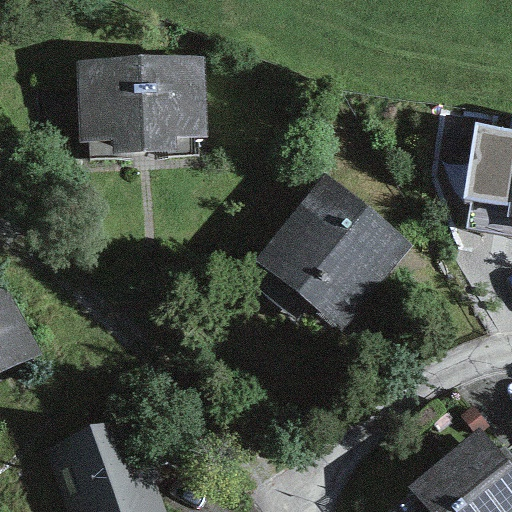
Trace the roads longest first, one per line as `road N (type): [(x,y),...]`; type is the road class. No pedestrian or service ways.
road 1 (residential): [(0,156),(20,198),(90,287),(198,380),(290,511)]
road 2 (residential): [(315,511),(336,443),(386,391),(463,350),(511,344)]
